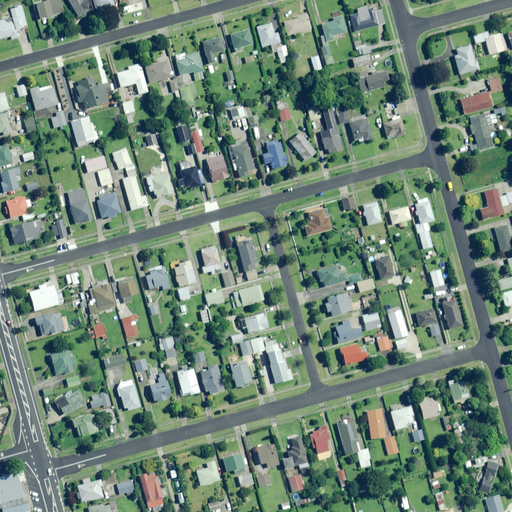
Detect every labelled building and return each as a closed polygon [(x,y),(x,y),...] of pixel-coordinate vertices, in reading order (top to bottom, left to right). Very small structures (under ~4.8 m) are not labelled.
[(45,0),(46,1),(35,4),(40,20),(63,13),(59,0),(45,0)] [(67,0),(77,17),(89,10),(86,5),(88,3),(86,0),(67,0)] [(113,0),(91,0),(95,12),(116,7),(113,0)] [(12,17),(11,18),(14,29),(28,25),(22,4),(9,7),(12,17)] [(367,10),(366,6),(356,9),(357,13),(349,15),(354,32),(385,24),(382,10),(375,12),(374,8),(367,10)] [(307,15),(283,22),(286,36),(311,30),(307,15)] [(334,62),(328,42),(335,40),(334,36),(338,34),(340,40),(348,37),(342,16),(332,18),(333,21),(321,25),(324,35),(318,37),(326,65),(334,62)] [(13,32),(9,18),(0,20),(0,38),(10,36),(11,39),(18,37),(17,31),(13,32)] [(261,47),(268,45),(269,49),(280,46),(278,38),(282,37),(280,29),(273,31),(271,23),(256,27),(261,47)] [(253,44),(248,28),(229,33),(235,54),(240,52),(239,48),(253,44)] [(488,37),(487,32),(473,36),(475,44),(485,41),(489,55),(506,50),(502,33),(488,37)] [(226,50),(223,37),(202,42),(208,64),(214,62),(212,54),(226,50)] [(366,47),(366,45),(355,48),(357,56),(373,52),(372,45),(366,47)] [(288,55),(285,46),(276,48),(280,64),(286,62),(284,56),(288,55)] [(475,64),(470,46),(456,49),(457,55),(454,56),(458,74),(479,69),(477,63),(475,64)] [(179,77),(192,73),(194,82),(206,79),(204,71),(200,55),(199,51),(182,55),(183,58),(175,60),(179,77)] [(255,62),(254,55),(244,58),(246,64),(255,62)] [(370,63),(368,55),(352,59),(354,67),(370,63)] [(322,69),(318,56),(310,58),(314,71),(322,69)] [(171,77),(166,60),(144,67),(149,83),(171,77)] [(128,70),(116,73),(120,88),(135,84),(138,95),(147,92),(140,64),(128,67),(128,70)] [(234,80),(232,71),(225,72),(228,81),(234,80)] [(366,72),(356,74),(361,93),(383,87),(382,82),(388,81),(386,72),(367,76),(366,72)] [(94,83),(92,77),(77,82),(79,86),(75,87),(78,97),(76,97),(78,103),(82,102),(84,108),(114,100),(108,79),(94,83)] [(487,92),(459,99),(463,114),(491,107),(488,94),(491,93),(503,90),(500,77),(488,80),(491,91),(487,92)] [(178,91),(176,80),(169,82),(171,92),(178,91)] [(24,84),(16,87),(18,97),(27,95),(24,84)] [(39,88),(39,86),(28,89),(35,111),(58,104),(52,85),(39,88)] [(194,104),(189,86),(179,89),(183,107),(194,104)] [(0,91),(0,111),(9,109),(5,95),(4,90),(0,91)] [(406,112),(404,102),(396,104),(397,108),(393,109),(395,115),(406,112)] [(132,103),(121,106),(124,117),(135,114),(132,103)] [(287,103),(277,106),(281,121),(291,118),(287,103)] [(251,114),(248,107),(243,109),(242,107),(229,111),(232,120),(251,114)] [(319,119),(317,107),(307,109),(310,121),(313,120),(319,119)] [(60,131),(64,130),(63,126),(67,125),(63,111),(55,113),(56,117),(51,118),(54,129),(59,128),(60,131)] [(88,122),(85,112),(70,116),(73,126),(88,122)] [(11,133),(6,114),(0,115),(0,132),(2,132),(3,135),(11,133)] [(471,152),(478,150),(493,146),(484,114),(469,118),(471,125),(469,125),(471,135),(474,134),(476,144),(469,146),(471,152)] [(349,122),(353,141),(358,140),(359,142),(372,139),(367,115),(349,120),(349,122)] [(36,130),(32,116),(23,119),(27,132),(36,130)] [(258,123),(256,116),(248,118),(250,126),(258,123)] [(341,150),(333,119),(325,121),(328,130),(323,131),(324,137),(321,138),(324,150),(327,149),(328,154),(341,150)] [(405,135),(401,119),(382,123),(386,139),(405,135)] [(190,139),(186,125),(175,128),(179,142),(190,139)] [(204,151),(201,140),(203,140),(202,136),(200,130),(191,132),(194,144),(187,146),(189,155),(204,151)] [(315,153),(301,132),(289,141),(303,161),(315,153)] [(276,143),(275,140),(264,144),(268,153),(262,155),(265,164),(270,163),(272,169),(287,164),(279,142),(276,143)] [(244,177),(258,173),(257,168),(253,169),(247,144),(231,148),(232,154),(229,154),(234,170),(237,170),(239,178),(244,177)] [(0,166),(13,164),(8,145),(0,146),(0,166)] [(145,196),(141,197),(136,177),(139,176),(135,161),(130,163),(127,149),(112,153),(114,161),(115,161),(118,170),(125,168),(128,178),(122,179),(131,211),(148,206),(145,196)] [(34,159),(32,152),(22,155),(25,162),(34,159)] [(88,173),(107,168),(103,155),(84,160),(88,173)] [(228,177),(222,155),(206,160),(212,182),(228,177)] [(171,170),(168,160),(161,161),(163,169),(161,170),(162,173),(145,178),(149,192),(154,191),(156,199),(174,194),(168,171),(171,170)] [(183,186),(184,188),(189,187),(189,189),(201,186),(195,165),(179,169),(181,179),(177,180),(179,188),(183,186)] [(20,174),(19,167),(0,172),(0,174),(2,182),(0,183),(3,193),(19,188),(15,175),(20,174)] [(109,169),(97,173),(101,186),(113,182),(109,169)] [(38,189),(36,182),(26,185),(28,192),(38,189)] [(211,183),(204,185),(208,200),(215,198),(211,183)] [(83,188),(66,193),(75,225),(92,220),(83,188)] [(499,197),(497,189),(484,192),(487,208),(479,209),(482,220),(503,215),(502,207),(508,205),(507,203),(511,202),(511,191),(506,193),(506,195),(499,197)] [(121,215),(115,194),(99,198),(100,200),(96,201),(101,218),(107,217),(108,219),(121,215)] [(23,221),(35,217),(34,212),(28,214),(24,196),(4,202),(9,219),(22,215),(23,221)] [(354,208),(352,197),(341,200),(343,211),(354,208)] [(434,221),(428,198),(417,201),(418,204),(414,205),(419,224),(415,225),(417,234),(419,233),(423,249),(432,247),(428,231),(429,230),(427,223),(434,221)] [(381,222),(376,202),(362,206),(367,226),(381,222)] [(410,220),(407,207),(388,211),(392,224),(398,223),(400,227),(407,225),(406,221),(410,220)] [(324,219),(322,210),(307,213),(310,224),(303,226),(306,236),(332,229),(329,218),(324,219)] [(41,225),(39,219),(9,227),(13,245),(37,238),(34,227),(41,225)] [(54,236),(58,235),(59,240),(67,238),(66,232),(62,219),(50,221),(54,236)] [(511,249),(511,246),(506,226),(494,229),(500,253),(511,249)] [(257,262),(251,239),(236,243),(247,282),(259,279),(254,263),(257,262)] [(220,269),(214,246),(200,250),(204,267),(202,268),(203,273),(220,269)] [(437,250),(428,252),(428,256),(425,256),(426,259),(438,256),(437,250)] [(511,257),(506,259),(511,277),(497,281),(499,290),(511,286),(511,257)] [(190,258),(171,263),(169,264),(170,269),(173,268),(178,287),(196,282),(190,258)] [(171,287),(164,264),(149,269),(150,275),(145,276),(149,289),(161,286),(163,290),(171,287)] [(346,272),(343,264),(316,271),(319,282),(322,281),(324,287),(348,280),(349,285),(357,283),(359,293),(374,288),(372,279),(362,281),(360,273),(347,277),(346,272)] [(444,285),(440,270),(430,272),(434,287),(444,285)] [(235,285),(231,272),(221,274),(225,287),(235,285)] [(80,283),(78,273),(70,274),(73,285),(80,283)] [(113,293),(119,291),(122,304),(132,301),(130,296),(138,294),(134,280),(133,277),(110,283),(113,293)] [(46,288),(45,284),(38,286),(39,290),(28,293),(34,311),(58,305),(53,286),(46,288)] [(115,307),(108,284),(88,290),(91,299),(88,300),(90,306),(88,306),(90,314),(115,307)] [(259,285),(232,293),(237,309),(264,301),(259,285)] [(190,299),(187,287),(177,289),(180,301),(190,299)] [(511,304),(511,290),(501,294),(505,307),(511,304)] [(224,302),(221,291),(205,295),(208,306),(224,302)] [(352,310),(347,293),(326,299),(327,303),(324,304),(327,313),(330,312),(331,316),(352,310)] [(407,305),(405,295),(396,297),(399,307),(407,305)] [(462,325),(455,299),(441,303),(448,329),(462,325)] [(159,313),(157,305),(149,307),(152,316),(159,313)] [(436,323),(433,309),(415,314),(419,327),(436,323)] [(202,323),(211,321),(209,310),(200,312),(202,323)] [(409,330),(404,310),(389,314),(394,333),(409,330)] [(380,327),(376,312),(362,316),(366,331),(380,327)] [(59,313),(34,318),(36,326),(38,325),(41,336),(63,331),(59,313)] [(268,328),(264,313),(239,320),(242,328),(246,327),(248,333),(268,328)] [(138,321),(136,315),(121,319),(126,338),(138,335),(135,322),(138,321)] [(351,331),(348,320),(342,321),(343,325),(335,327),(338,337),(335,337),(337,344),(362,336),(359,328),(351,331)] [(93,327),(93,330),(87,332),(89,340),(101,336),(102,341),(109,339),(104,323),(93,327)] [(439,334),(437,325),(429,327),(432,336),(439,334)] [(383,337),(382,333),(374,335),(380,352),(394,348),(389,335),(383,337)] [(243,341),(241,334),(231,337),(233,343),(243,341)] [(372,335),(363,338),(366,345),(375,342),(372,335)] [(176,357),(172,337),(158,340),(161,350),(165,350),(166,359),(176,357)] [(260,339),(250,341),(253,353),(263,350),(260,339)] [(276,339),(263,343),(264,347),(274,384),(292,379),(289,369),(287,370),(284,359),(281,360),(276,339)] [(252,354),(248,341),(239,344),(243,357),(252,354)] [(376,351),(366,354),(365,351),(360,352),(358,344),(339,349),(345,366),(367,360),(368,363),(378,360),(376,351)] [(73,371),(71,366),(76,364),(71,349),(66,350),(65,347),(49,352),(56,376),(73,371)] [(205,361),(203,352),(193,355),(195,364),(205,361)] [(124,365),(122,355),(103,360),(106,370),(124,365)] [(252,382),(246,361),(230,365),(235,386),(252,382)] [(223,392),(217,365),(208,367),(208,370),(200,372),(205,392),(208,391),(208,395),(223,392)] [(199,393),(193,369),(176,373),(182,394),(189,392),(190,395),(199,393)] [(170,398),(164,373),(159,374),(160,378),(157,378),(159,383),(149,385),(153,403),(170,398)] [(80,384),(77,376),(66,379),(68,388),(80,384)] [(140,407),(131,380),(119,383),(116,389),(119,397),(120,396),(124,409),(127,408),(128,410),(140,407)] [(468,390),(465,380),(456,383),(455,380),(446,382),(453,404),(469,399),(467,391),(468,390)] [(53,394),(52,388),(42,390),(44,396),(53,394)] [(85,403),(79,391),(70,396),(68,393),(54,401),(57,407),(58,406),(63,415),(85,403)] [(110,405),(106,392),(91,396),(93,401),(90,402),(92,409),(103,405),(103,407),(110,405)] [(436,405),(434,396),(417,400),(423,419),(439,415),(437,411),(441,411),(439,404),(436,405)] [(405,425),(413,423),(412,417),(414,416),(410,401),(388,407),(395,430),(405,427),(405,425)] [(385,437),(381,409),(366,411),(370,439),(385,437)] [(99,432),(95,414),(71,419),(73,428),(76,427),(78,437),(99,432)] [(451,429),(447,416),(442,418),(446,431),(451,429)] [(337,427),(333,428),(335,435),(339,434),(344,455),(357,452),(353,439),(358,438),(353,418),(336,423),(337,427)] [(329,440),(325,425),(319,427),(320,430),(308,433),(312,447),(315,447),(317,454),(329,451),(326,441),(329,440)] [(471,438),(468,429),(454,433),(456,443),(471,438)] [(424,440),(421,430),(411,432),(414,442),(424,440)] [(309,473),(300,436),(290,439),(292,446),(286,448),(288,458),(282,460),(284,469),(298,465),(299,469),(302,468),(303,475),(309,473)] [(398,452),(394,437),(384,439),(388,455),(398,452)] [(279,465),(273,444),(256,449),(260,465),(266,463),(267,468),(279,465)] [(371,466),(368,451),(357,453),(360,468),(371,466)] [(246,472),(240,454),(222,459),(226,472),(233,470),(234,475),(246,472)] [(485,464),(483,458),(474,460),(475,466),(485,464)] [(497,463),(488,460),(479,491),(488,494),(497,463)] [(219,480),(214,461),(206,463),(207,468),(196,471),(199,485),(219,480)] [(346,480),(343,469),(337,471),(339,482),(346,480)] [(443,476),(442,470),(433,472),(434,478),(443,476)] [(29,511),(18,471),(0,475),(0,508),(1,508),(1,511),(29,511)] [(147,476),(146,473),(138,476),(147,508),(152,507),(153,511),(159,511),(165,510),(155,474),(147,476)] [(253,484),(251,474),(238,477),(240,487),(253,484)] [(271,485),(268,474),(256,478),(259,488),(271,485)] [(304,489),(300,475),(288,478),(292,492),(304,489)] [(77,486),(78,492),(75,493),(77,501),(80,500),(81,502),(102,497),(100,489),(102,488),(100,480),(90,483),(89,478),(82,480),(83,485),(77,486)] [(429,483),(433,491),(441,487),(438,480),(429,483)] [(134,491),(132,481),(112,486),(115,496),(134,491)] [(446,509),(441,493),(435,495),(439,511),(446,509)] [(503,511),(499,495),(485,499),(488,511),(503,511)] [(294,502),(295,507),(319,501),(318,496),(294,502)] [(208,511),(220,508),(218,501),(203,506),(205,511),(208,511)]
